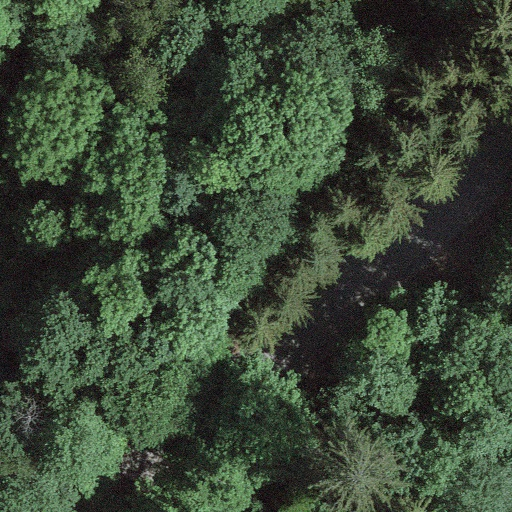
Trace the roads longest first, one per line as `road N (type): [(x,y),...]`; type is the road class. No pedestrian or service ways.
road 1 (track): [(441,0),(221,298),(95,511)]
road 2 (unclassified): [(114,511),(511,145)]
